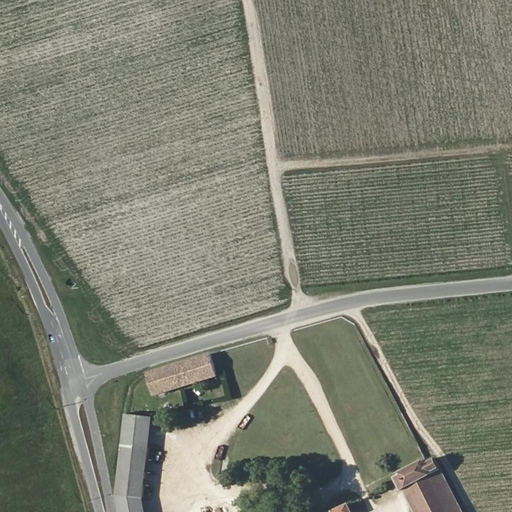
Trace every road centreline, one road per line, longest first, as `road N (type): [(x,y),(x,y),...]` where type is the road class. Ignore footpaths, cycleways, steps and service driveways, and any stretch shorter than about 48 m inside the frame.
road 1 (tertiary): [(71,377),(323,316),(511,288)]
road 2 (secondary): [(0,205),(24,246),(71,377)]
road 3 (unknown): [(189,494),(286,346)]
road 4 (unknown): [(353,474),(316,496),(273,503),(189,494)]
road 5 (secondary): [(71,377),(111,511)]
